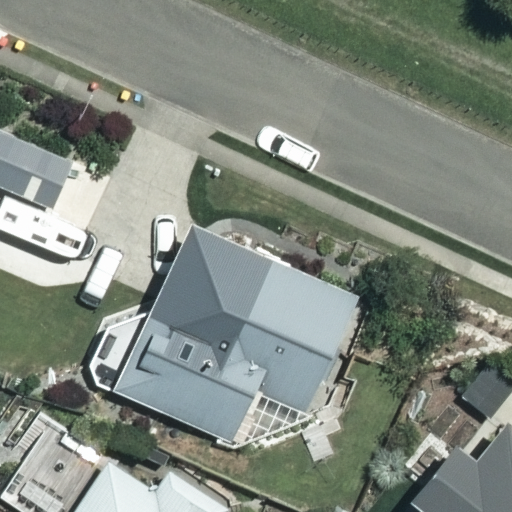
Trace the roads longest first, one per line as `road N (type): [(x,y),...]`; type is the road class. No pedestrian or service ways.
road 1 (residential): [(511,202),(58,0)]
road 2 (track): [(334,0),(511,87)]
